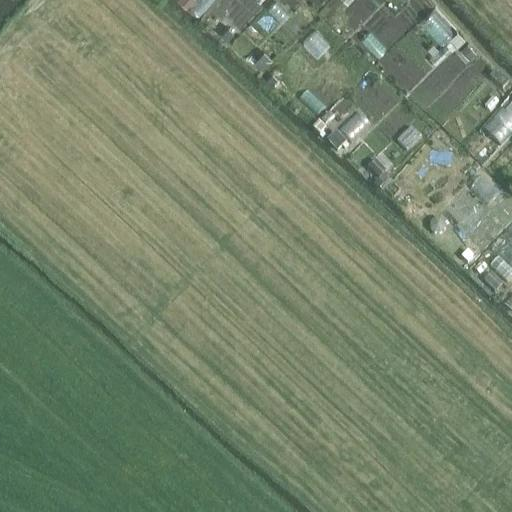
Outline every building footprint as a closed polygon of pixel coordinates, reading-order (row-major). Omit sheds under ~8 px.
[(199,15),(213,0),(196,0),(191,6),(199,15)] [(227,28),(221,35),(227,40),(233,33),(227,28)] [(457,32),(449,40),(457,48),(465,40),(457,32)] [(265,52),(256,62),(263,69),(273,59),(265,52)] [(273,76),(267,81),(274,88),(279,83),(273,76)] [(511,129),(511,95),(497,119),(511,129)] [(318,121),(312,128),(319,135),(326,128),(318,121)] [(336,131),(327,140),(337,151),(346,142),(336,131)] [(375,162),(367,169),(378,180),(385,173),(375,162)] [(475,186),(488,201),(499,191),(485,176),(475,186)] [(433,222),(429,226),(429,234),(434,238),(441,238),(445,233),(445,226),(440,222),(433,222)] [(503,255),(493,266),(510,281),(511,277),(511,242),(504,235),(493,247),(503,255)] [(469,254),(462,260),(468,267),(475,260),(469,254)] [(491,275),(484,282),(496,293),(503,286),(491,275)]
